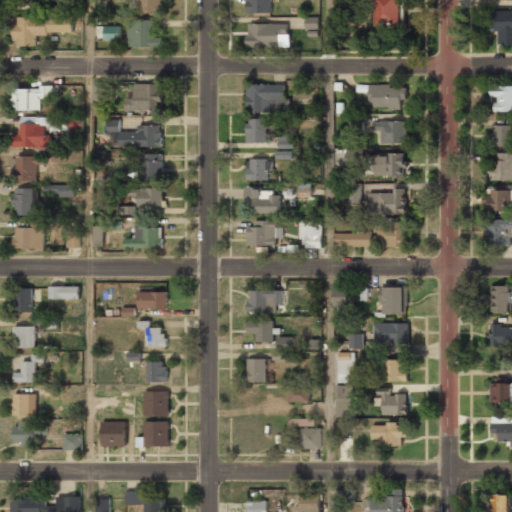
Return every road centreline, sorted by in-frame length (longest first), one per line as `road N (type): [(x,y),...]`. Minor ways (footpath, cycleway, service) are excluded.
road 1 (residential): [(511,64),(0,66)]
road 2 (residential): [(511,471),(0,473)]
road 3 (residential): [(511,267),(0,267)]
road 4 (secondary): [(449,0),(448,472)]
road 5 (residential): [(210,0),(210,471)]
